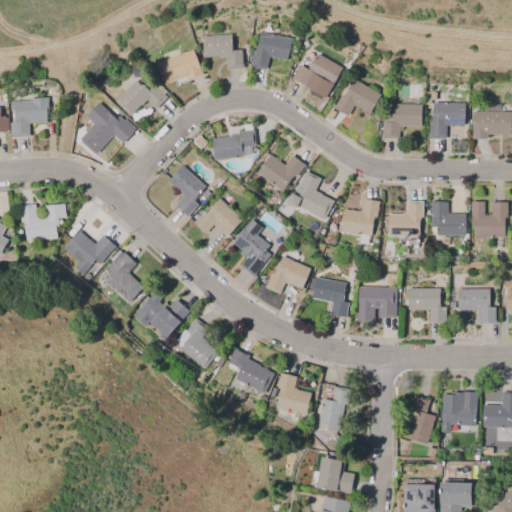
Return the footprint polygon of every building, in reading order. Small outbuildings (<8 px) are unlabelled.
[(259,31),(289,38),(285,59),(268,56),(265,69),(248,66),(252,50),(254,50),(259,31)] [(229,34),(230,50),(240,49),(241,68),(225,69),(224,55),(202,57),(200,36),(229,34)] [(191,49),(199,69),(200,69),(202,74),(186,79),(185,75),(163,83),(155,62),(191,49)] [(341,67),(323,97),(303,85),(303,84),(291,77),(299,64),(306,69),(316,52),(341,67)] [(114,100),(135,79),(140,85),(141,83),(143,85),(151,77),(165,91),(163,94),(165,97),(153,109),(145,101),(141,105),(139,104),(128,115),(114,100)] [(351,78),(379,94),(368,114),(352,105),(346,116),(332,108),(339,95),(341,96),(351,78)] [(46,97),(47,112),(46,112),(46,120),(26,122),(27,136),(11,137),(11,135),(9,135),(8,121),(10,121),(10,120),(12,120),(12,116),(9,116),(9,111),(12,111),(12,110),(9,110),(8,101),(29,100),(29,98),(46,97)] [(97,102),(117,122),(118,121),(120,122),(125,117),(135,127),(120,142),(113,135),(99,149),(83,133),(92,123),(83,115),(97,102)] [(463,102),(463,125),(444,125),(444,138),(428,138),(428,121),(431,122),(431,102),(463,102)] [(510,134),(487,134),(487,138),(472,138),(471,111),(484,111),(484,103),(500,103),(500,111),(510,111),(510,134)] [(420,104),(420,126),(397,126),(397,138),(380,138),(380,113),(390,114),(390,104),(420,104)] [(0,129),(8,129),(7,115),(0,115),(0,129)] [(241,156),(213,159),(211,138),(226,137),(226,135),(237,134),(237,130),(253,129),(254,145),(250,145),(251,153),(241,154),(241,156)] [(199,148),(191,141),(198,134),(206,141),(199,148)] [(292,174),(280,190),(255,172),(268,154),(283,165),(290,154),(303,164),(295,176),(292,174)] [(204,186),(192,199),(197,204),(186,216),(173,205),(182,195),(167,181),(181,165),(204,186)] [(304,170),(319,177),(313,189),(320,192),(319,194),(332,200),(323,219),(296,205),(295,208),(284,202),(290,191),(292,192),(297,183),(297,184),(304,170)] [(241,220),(225,236),(212,224),(203,233),(191,221),(202,210),(204,212),(218,198),(241,220)] [(370,235),(339,231),(342,209),(357,211),(357,210),(360,210),(361,199),(378,201),(376,216),(372,215),(370,235)] [(387,213),(402,213),(402,212),(405,212),(405,200),(421,200),(421,216),(419,216),(418,236),(386,235),(387,213)] [(446,213),(464,213),(464,235),(434,235),(434,226),(429,226),(430,201),(446,201),(446,213)] [(482,201),(483,214),(490,214),(490,202),(505,202),(506,217),(503,217),(503,236),(470,237),(470,201),(482,201)] [(26,240),(61,237),(59,218),(69,217),(68,203),(47,205),(48,216),(39,217),(38,204),(23,206),(26,240)] [(267,244),(263,249),(269,254),(255,273),(252,277),(238,266),(244,258),(237,253),(240,250),(230,242),(249,218),(260,227),(255,234),(267,244)] [(0,257),(14,226),(0,219),(0,257)] [(88,279),(116,244),(105,235),(97,245),(80,231),(65,249),(79,261),(74,267),(88,279)] [(107,281),(130,303),(145,288),(130,272),(138,263),(124,250),(106,270),(112,276),(107,281)] [(310,268),(300,289),(283,281),(278,293),(263,286),(270,272),(272,273),(280,255),(310,268)] [(314,277),(345,282),(341,301),(348,302),(345,317),(328,314),(331,302),(310,298),(312,290),(307,289),(309,277),(314,278),(314,277)] [(357,286),(395,287),(394,317),(376,317),(376,307),(373,307),(372,321),(356,321),(357,286)] [(406,287),(439,287),(439,306),(444,306),(444,322),(427,322),(427,308),(406,309),(406,287)] [(456,288),(488,288),(488,306),(494,306),(494,322),(477,322),(477,309),(456,309),(456,288)] [(503,288),(511,288),(511,309),(503,309),(503,288)] [(192,310),(177,299),(171,306),(166,302),(168,300),(155,290),(135,317),(146,325),(149,321),(171,338),(192,310)] [(209,331),(197,320),(176,344),(204,369),(220,352),(204,337),(209,331)] [(236,380),(265,393),(276,368),(235,351),(229,363),(241,368),(236,380)] [(296,389),(298,376),(283,373),(276,407),(308,414),(313,393),(296,389)] [(342,432),(348,392),(326,389),(319,428),(342,432)] [(511,392),(504,392),(503,405),(485,404),(484,426),(511,426),(511,392)] [(445,420),(478,420),(478,393),(445,393),(445,420)] [(430,445),(437,415),(429,414),(433,400),(417,396),(407,440),(430,445)] [(427,446),(435,448),(432,456),(424,454),(427,446)] [(357,474),(345,472),(347,459),(324,456),(320,488),(355,492),(357,474)] [(437,511),(438,484),(407,483),(406,511),(437,511)] [(454,511),(454,506),(476,506),(476,483),(443,483),(443,511),(454,511)] [(497,511),(511,511),(511,491),(493,498),(497,511)] [(353,511),(355,501),(325,497),(322,511),(353,511)]
